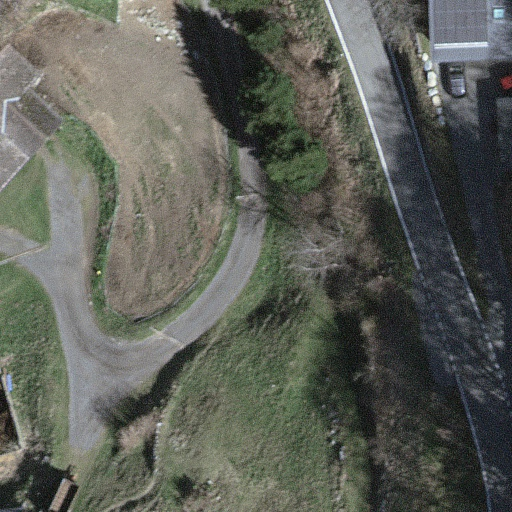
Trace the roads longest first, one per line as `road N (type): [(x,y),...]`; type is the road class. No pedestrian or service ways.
road 1 (track): [(230,0),(264,198),(257,258),(217,314),(143,369),(112,378),(96,367),(72,331),(56,165)]
road 2 (unclassified): [(346,0),(469,345),(511,511)]
